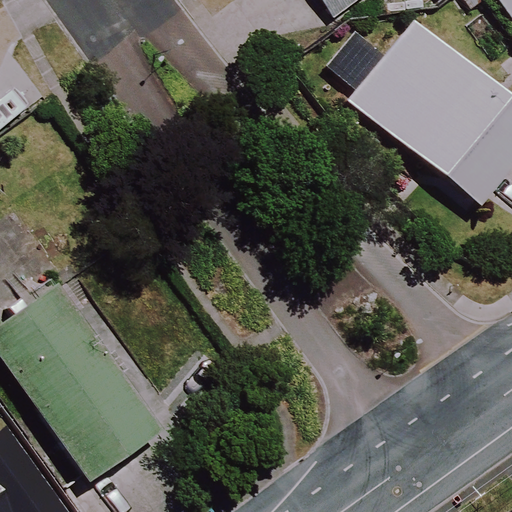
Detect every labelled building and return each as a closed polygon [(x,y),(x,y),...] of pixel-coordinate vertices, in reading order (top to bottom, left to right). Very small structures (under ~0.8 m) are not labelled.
[(302,0),(318,25),(359,0),(302,0)] [(511,0),(488,0),(511,34),(511,0)] [(511,156),(511,114),(406,27),(340,106),(466,211),(511,156)] [(144,440),(51,290),(0,321),(0,376),(68,487),(144,440)] [(0,495),(31,472),(0,430),(0,495)]
